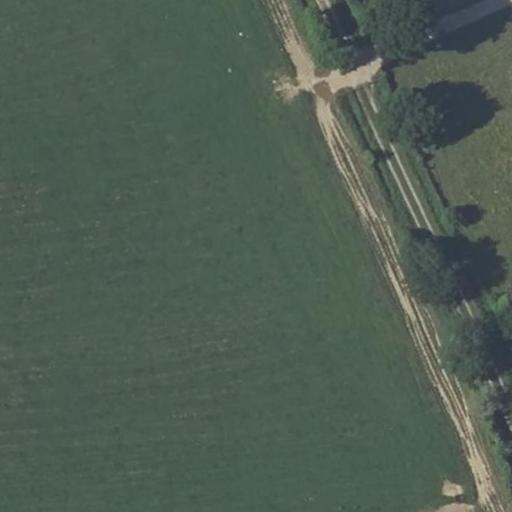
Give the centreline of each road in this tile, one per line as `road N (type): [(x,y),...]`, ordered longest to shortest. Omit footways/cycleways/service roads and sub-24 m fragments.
road 1 (track): [(511,423),(319,0)]
road 2 (track): [(343,52),(474,0)]
